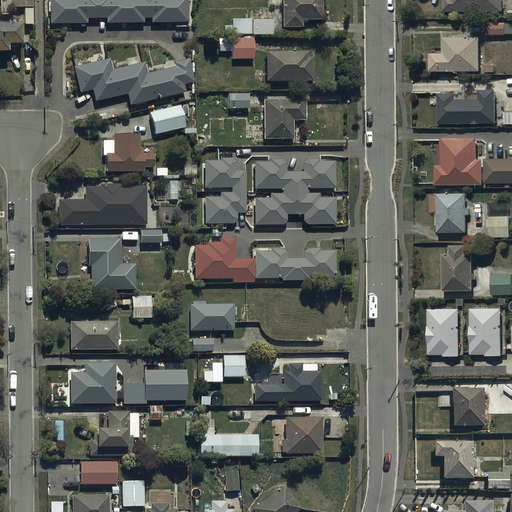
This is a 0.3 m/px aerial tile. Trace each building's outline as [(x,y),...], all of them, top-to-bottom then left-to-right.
[(32,0),(0,0),(0,16),(9,16),(9,10),(25,10),(25,16),(30,16),(30,9),(33,9),(32,0)] [(51,0),(52,23),(88,23),(88,18),(108,18),(108,23),(146,23),(146,18),(152,18),(152,23),(189,22),(189,0),(51,0)] [(321,0),(281,0),(282,31),(301,31),(301,24),(322,24),(321,0)] [(502,0),(444,0),(445,14),(503,13),(502,0)] [(232,38),(273,37),(273,22),(232,22),(232,38)] [(511,25),(487,25),(487,37),(506,37),(506,36),(511,35),(511,25)] [(20,46),(20,27),(0,26),(0,53),(6,54),(6,46),(20,46)] [(252,39),(231,39),(231,61),(253,62),(253,51),(252,39)] [(480,41),(443,41),(443,55),(431,55),(431,74),(480,74),(480,41)] [(305,54),(266,54),(266,85),(312,85),(312,61),(305,61),(305,54)] [(110,57),(74,66),(81,92),(93,89),(96,101),(128,93),(131,105),(187,91),(185,84),(196,82),(190,58),(175,61),(176,65),(148,72),(145,61),(113,69),(110,57)] [(456,96),(439,96),(440,127),(497,126),(497,93),(479,93),(479,102),(456,103),(456,96)] [(247,97),(227,97),(227,112),(247,112),(247,97)] [(263,142),(292,141),(292,123),(305,123),(305,102),(263,102),(263,142)] [(179,107),(148,114),(153,135),(184,128),(179,107)] [(138,138),(113,138),(113,145),(101,145),(101,158),(106,158),(106,176),(142,176),(142,171),(153,171),(153,157),(139,157),(138,138)] [(477,140),(442,141),(442,167),(435,168),(436,188),(483,188),(483,161),(478,161),(477,140)] [(245,216),(244,173),(236,173),(236,165),(230,161),(218,161),(218,163),(203,163),(203,191),(230,191),(230,196),(220,196),(220,200),(204,200),(204,227),(233,226),(236,223),(236,216),(245,216)] [(511,161),(486,161),(486,184),(511,184),(511,161)] [(268,165),(253,165),(253,192),(281,192),(281,197),(269,197),(269,202),(253,201),(253,228),(283,228),(286,225),(286,218),(302,218),(302,224),(307,228),(334,228),(334,201),(319,201),(319,196),(307,196),(307,191),(334,191),(334,164),(318,164),(318,163),(305,163),(302,167),(302,175),(286,175),(286,166),(282,163),(268,163),(268,165)] [(176,202),(176,183),(165,183),(166,202),(176,202)] [(99,190),(83,190),(83,203),(58,203),(59,228),(145,227),(144,189),(121,189),(121,187),(99,187),(99,190)] [(470,193),(436,194),(437,237),(468,236),(467,217),(471,217),(470,193)] [(511,217),(490,217),(490,240),(511,239),(511,217)] [(160,232),(140,232),(140,246),(160,246),(160,232)] [(206,249),(194,249),(194,282),(232,282),(232,286),(253,285),(253,262),(235,262),(235,241),(219,241),(219,245),(206,245),(206,249)] [(119,242),(86,242),(87,269),(90,269),(90,292),(134,293),(134,267),(118,267),(119,242)] [(466,248),(451,249),(451,257),(444,257),(445,293),(473,293),(473,282),(477,282),(477,276),(473,276),(473,257),(466,257),(466,248)] [(269,254),(254,254),(254,282),(282,282),(282,284),(307,284),(307,281),(336,281),(336,254),(319,254),(319,252),(303,252),(303,260),(286,260),(286,256),(282,252),(269,252),(269,254)] [(511,276),(492,276),(492,297),(511,296),(511,276)] [(150,300),(130,299),(131,321),(150,321),(150,300)] [(233,307),(204,308),(204,303),(193,303),(193,307),(189,307),(189,333),(233,333),(233,307)] [(319,304),(273,304),(273,334),(299,334),(299,337),(307,337),(307,334),(325,334),(325,308),(319,308),(319,304)] [(257,305),(244,306),(245,326),(258,326),(257,305)] [(459,311),(428,311),(429,357),(445,357),(445,359),(460,359),(460,311),(459,311)] [(502,311),(471,311),(471,356),(486,356),(486,359),(502,359),(502,311)] [(117,325),(69,325),(69,353),(117,353),(117,325)] [(212,341),(192,341),(192,354),(212,354),(212,341)] [(244,358),(222,358),(222,367),(220,367),(220,380),(244,380),(244,358)] [(113,367),(83,368),(83,375),(68,376),(70,408),(115,406),(113,367)] [(281,388),(254,388),(255,405),(321,404),(321,375),(316,375),(316,368),(287,368),(287,382),(282,382),(281,388)] [(144,386),(122,386),(122,408),(145,408),(145,403),(185,403),(185,374),(144,374),(144,386)] [(485,430),(485,393),(470,393),(470,391),(453,392),(454,406),(455,406),(455,431),(485,430)] [(161,409),(149,409),(148,422),(160,423),(161,409)] [(251,410),(232,410),(233,426),(251,426),(251,410)] [(128,415),(105,415),(105,431),(93,431),(93,444),(88,444),(89,459),(132,459),(131,440),(137,440),(137,417),(128,417),(128,415)] [(321,422),(284,421),(285,443),(282,443),(282,456),(321,456),(321,422)] [(256,460),(256,437),(199,438),(199,461),(256,460)] [(474,445),(436,445),(436,459),(445,459),(445,480),(474,480),(474,469),(478,469),(478,463),(475,463),(474,445)] [(115,464),(80,465),(80,488),(115,488),(115,464)] [(511,492),(511,468),(503,468),(503,476),(488,476),(488,492),(511,492)] [(242,471),(224,472),(224,494),(243,494),(242,471)] [(143,485),(120,485),(120,509),(143,509),(143,485)] [(299,511),(282,489),(253,511),(299,511)] [(107,511),(108,500),(70,500),(70,511),(107,511)]
